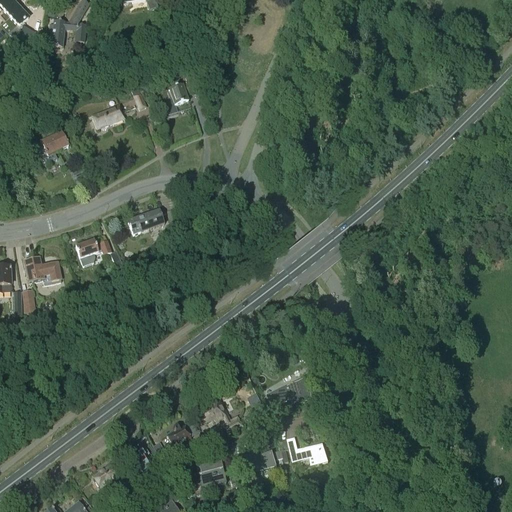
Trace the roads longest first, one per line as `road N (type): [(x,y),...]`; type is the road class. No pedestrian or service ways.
road 1 (primary): [(0,492),(335,239),(511,74)]
road 2 (residential): [(1,511),(139,418),(344,299)]
road 3 (residential): [(127,511),(194,454),(249,435),(322,422),(383,428)]
road 4 (residential): [(232,189),(302,0)]
road 5 (residential): [(344,299),(282,220),(232,189)]
road 6 (residential): [(94,210),(159,183),(232,189)]
road 7 (residential): [(383,428),(344,299)]
